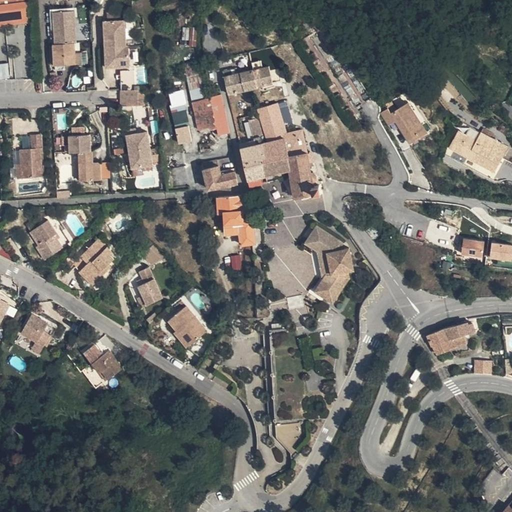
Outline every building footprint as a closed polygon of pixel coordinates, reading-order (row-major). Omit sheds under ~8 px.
[(0,21),(28,18),(25,3),(0,4),(0,21)] [(73,65),(72,44),(70,34),(75,33),(73,12),(51,13),(54,45),(51,45),(52,66),(73,65)] [(103,22),(105,69),(130,68),(128,48),(125,47),(123,21),(103,22)] [(183,45),(198,45),(199,26),(184,25),(183,45)] [(0,64),(0,78),(9,78),(8,63),(0,64)] [(184,74),(196,72),(194,63),(182,65),(184,74)] [(239,68),(223,71),(228,94),(272,84),(268,65),(239,71),(239,68)] [(116,72),(118,92),(131,91),(130,71),(116,72)] [(188,91),(199,90),(196,72),(184,74),(188,91)] [(228,135),(222,110),(220,111),(218,97),(206,100),(203,88),(199,90),(188,91),(196,130),(207,128),(208,133),(214,131),(216,138),(228,135)] [(134,109),(133,90),(131,91),(118,92),(118,109),(134,109)] [(184,90),(168,92),(172,124),(188,122),(184,90)] [(285,124),(292,122),(285,101),(278,103),(285,124)] [(384,106),(387,111),(390,114),(395,111),(391,103),(384,106)] [(409,145),(421,138),(414,128),(421,125),(406,104),(395,111),(390,114),(387,111),(380,114),(388,126),(395,122),(409,145)] [(249,133),(257,131),(253,114),(245,116),(249,133)] [(414,128),(421,138),(428,134),(421,125),(414,128)] [(193,141),(189,126),(176,129),(179,143),(193,141)] [(131,160),(133,168),(152,165),(148,133),(136,134),(129,134),(127,135),(130,152),(131,160)] [(482,133),(478,142),(475,146),(457,138),(451,150),(496,174),(510,147),(482,133)] [(475,146),(478,142),(460,133),(457,138),(475,146)] [(22,163),(23,177),(44,177),(43,135),(33,135),(32,147),(22,148),(22,163)] [(78,161),(78,180),(102,180),(102,161),(95,161),(94,151),(91,151),(91,135),(70,135),(70,152),(83,152),(83,161),(78,161)] [(238,141),(240,148),(258,144),(257,138),(238,141)] [(265,180),(288,176),(284,157),(281,139),(258,144),(265,180)] [(248,183),(265,180),(258,144),(240,148),(248,183)] [(291,196),(320,192),(319,182),(311,183),(310,178),(316,178),(318,175),(317,172),(315,169),(306,170),(304,154),(284,157),(288,176),(280,177),(278,180),(277,182),(280,187),(289,187),(291,196)] [(112,160),(102,161),(102,180),(112,179),(112,160)] [(152,165),(133,168),(134,175),(144,174),(143,170),(153,169),(152,165)] [(237,182),(235,170),(220,171),(219,165),(202,167),(206,189),(237,182)] [(239,197),(215,198),(216,216),(223,216),(226,237),(238,235),(239,244),(255,242),(251,221),(242,222),(239,197)] [(366,208),(360,210),(363,219),(369,218),(366,208)] [(48,220),(31,232),(39,244),(36,246),(47,261),(64,248),(55,235),(58,234),(48,220)] [(305,243),(316,253),(324,279),(316,290),(333,303),(350,278),(349,273),(354,270),(349,246),(340,248),(339,240),(316,226),(305,243)] [(102,237),(75,265),(97,286),(113,269),(110,266),(117,259),(112,247),(102,237)] [(482,258),(485,241),(463,238),(460,255),(482,258)] [(511,245),(492,241),(488,258),(511,263),(511,259),(511,245)] [(166,254),(156,244),(145,255),(157,265),(166,254)] [(241,269),(241,255),(231,255),(231,269),(241,269)] [(144,296),(148,304),(165,297),(152,266),(141,270),(143,275),(145,282),(140,284),(144,296)] [(140,307),(148,304),(144,296),(136,299),(140,307)] [(0,323),(2,325),(11,306),(0,300),(0,323)] [(208,330),(187,306),(170,320),(182,334),(179,337),(188,347),(189,346),(208,330)] [(35,314),(23,333),(38,342),(40,339),(47,344),(53,336),(45,331),(50,323),(35,314)] [(477,332),(472,319),(426,336),(438,356),(468,342),(466,336),(477,332)] [(273,329),(278,436),(294,454),(310,437),(305,327),(273,329)] [(95,365),(105,357),(97,346),(87,354),(95,365)] [(95,365),(102,375),(105,372),(110,379),(124,369),(112,352),(105,357),(95,365)] [(476,359),(475,372),(493,373),(493,361),(476,359)] [(511,511),(511,501),(500,511),(511,511)]
